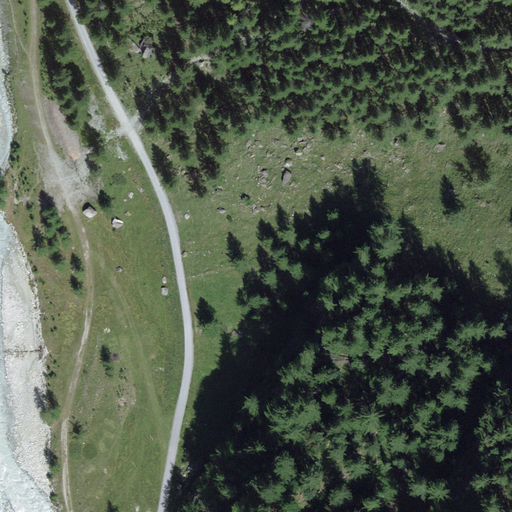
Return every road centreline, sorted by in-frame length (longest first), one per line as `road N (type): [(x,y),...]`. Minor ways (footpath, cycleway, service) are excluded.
road 1 (track): [(159,511),(190,351),(178,262),(168,207),(70,0)]
road 2 (track): [(32,0),(44,126),(87,248),(87,326),(64,424),(67,511)]
